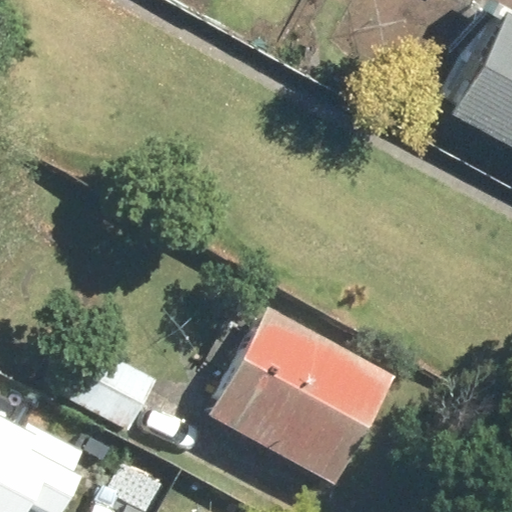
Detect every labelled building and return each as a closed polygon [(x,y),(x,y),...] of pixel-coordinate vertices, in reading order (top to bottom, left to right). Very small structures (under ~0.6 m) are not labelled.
[(511,0),(497,0),(444,94),(511,131),(511,0)] [(0,272),(0,295),(2,300),(5,305),(9,309),(14,312),(19,315),(24,316),(30,317),(35,316),(41,315),(46,312),(50,309),(54,305),(58,301),(60,296),(62,290),(62,285),(62,279),(60,274),(58,269),(55,264),(51,260),(46,257),(41,254),(36,253),(30,252),(25,253),(19,254),(14,256),(10,259),(6,263),(2,268),(0,272)] [(389,375),(263,307),(204,416),(330,484),(389,375)] [(89,346),(62,396),(125,430),(152,381),(89,346)] [(0,511),(72,511),(92,479),(73,467),(81,454),(25,421),(18,432),(0,421),(0,511)]
